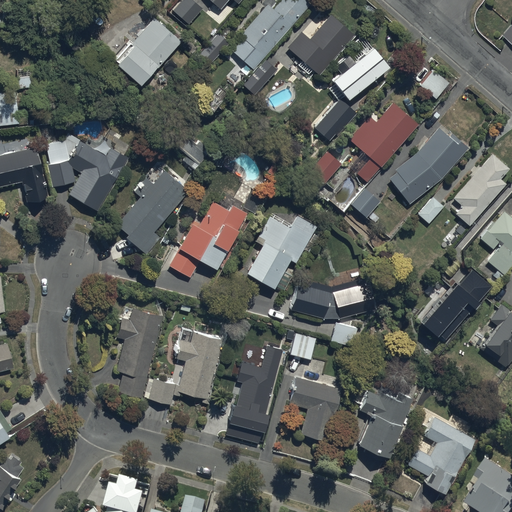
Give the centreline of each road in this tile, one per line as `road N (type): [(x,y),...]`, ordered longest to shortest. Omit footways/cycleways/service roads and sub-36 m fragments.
road 1 (residential): [(371,511),(299,482),(99,428)]
road 2 (residential): [(99,428),(76,407),(53,356),(64,257)]
